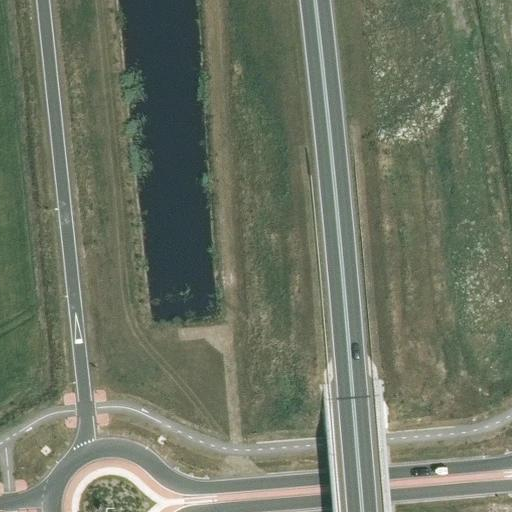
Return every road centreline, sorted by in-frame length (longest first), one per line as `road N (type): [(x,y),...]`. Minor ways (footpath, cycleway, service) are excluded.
road 1 (trunk): [(361,511),(313,0)]
road 2 (trunk): [(43,0),(87,452)]
road 3 (secondary): [(511,463),(188,487),(136,454),(112,447),(87,452)]
road 4 (secondary): [(199,511),(511,486)]
